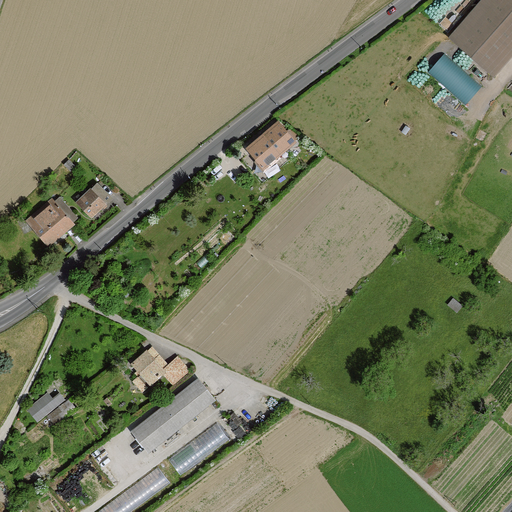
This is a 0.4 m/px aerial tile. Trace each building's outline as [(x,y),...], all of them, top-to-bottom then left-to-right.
[(511,54),(511,0),(483,0),(451,36),(495,75),(511,54)] [(464,102),(480,85),(445,51),(428,67),(464,102)] [(277,121),(246,147),(264,168),(295,141),(277,121)] [(92,189),(78,202),(93,218),(107,205),(92,189)] [(53,199),(28,220),(43,238),(73,213),(60,197),(55,201),(53,199)] [(454,299),(448,305),(457,313),(462,307),(454,299)] [(164,373),(174,384),(190,370),(178,357),(165,369),(148,349),(133,363),(139,370),(136,373),(139,377),(134,381),(143,392),(164,373)] [(199,377),(132,432),(150,453),(216,399),(199,377)] [(48,392),(27,409),(37,422),(65,400),(60,392),(53,398),(48,392)] [(112,403),(108,398),(104,400),(109,406),(112,403)] [(69,399),(48,415),(54,424),(76,408),(69,399)] [(170,452),(180,469),(232,440),(222,423),(170,452)] [(99,511),(127,511),(173,482),(162,466),(97,508),(99,511)]
